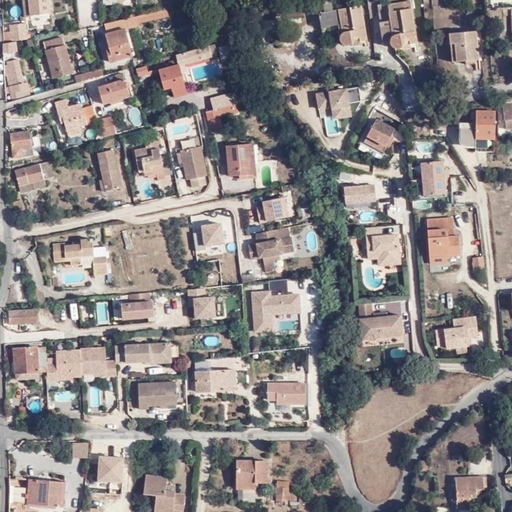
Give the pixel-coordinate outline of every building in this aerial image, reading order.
[(30,0),(24,1),(27,18),(31,18),(32,16),(51,14),(49,0),(30,0)] [(220,0),(215,0),(220,18),(225,17),(220,0)] [(410,1),(388,5),(391,20),(380,23),(383,43),(390,42),(391,44),(392,46),(395,48),(397,49),(401,48),(403,46),(404,42),(410,41),(411,44),(418,43),(410,1)] [(377,6),(380,23),(391,20),(388,5),(388,4),(377,6)] [(291,8),(284,8),(284,16),(302,16),(302,5),(291,5),(291,8)] [(359,37),(360,41),(367,40),(361,5),(319,13),(322,28),(341,24),(343,32),(342,34),(340,36),(340,38),(340,40),(341,42),(343,44),(345,45),(348,46),(350,45),(353,43),(354,42),(354,40),(355,38),(359,37)] [(232,9),(231,6),(227,7),(231,30),(245,28),(232,9)] [(241,6),(231,6),(232,9),(245,28),(242,8),(241,6)] [(275,7),(250,8),(250,20),(275,20),(275,7)] [(168,10),(103,24),(110,49),(107,50),(110,62),(131,55),(125,31),(141,27),(140,23),(170,17),(168,10)] [(14,42),(17,41),(28,40),(25,24),(9,26),(9,35),(3,36),(4,44),(11,43),(14,42)] [(249,34),(255,43),(262,43),(260,24),(249,26),(249,34)] [(456,44),(457,62),(479,59),(476,30),(450,33),(451,44),(456,44)] [(64,37),(46,43),(56,78),(75,73),(64,37)] [(11,43),(4,44),(4,54),(19,51),(17,41),(14,42),(11,43)] [(209,46),(184,53),(187,64),(212,57),(211,53),(209,46)] [(184,53),(176,55),(179,65),(170,67),(177,90),(185,87),(181,74),(187,72),(185,64),(187,64),(184,53)] [(30,96),(31,96),(30,89),(28,83),(25,83),(20,60),(9,62),(10,71),(7,71),(11,86),(12,94),(14,101),(23,98),(30,96)] [(146,67),(136,69),(137,75),(148,73),(146,67)] [(177,90),(170,67),(158,70),(164,90),(174,88),(175,90),(177,90)] [(85,81),(106,76),(104,68),(82,74),(82,76),(76,77),(78,83),(85,81)] [(130,97),(123,74),(116,75),(118,82),(99,87),(103,104),(130,97)] [(187,93),(185,87),(177,90),(178,96),(187,93)] [(312,118),(333,115),(334,120),(351,117),(347,90),(309,96),(312,118)] [(236,92),(227,94),(230,104),(230,105),(233,105),(239,103),(236,92)] [(230,104),(227,94),(209,100),(212,111),(217,109),(230,105),(230,104)] [(95,114),(93,107),(82,110),(80,105),(68,109),(65,101),(54,105),(59,120),(62,119),(68,136),(81,133),(79,127),(98,122),(96,116),(95,114)] [(511,103),(503,104),(505,120),(506,120),(507,129),(511,128),(511,103)] [(35,114),(32,104),(26,105),(28,115),(35,114)] [(230,105),(217,109),(218,116),(235,111),(233,105),(230,105)] [(212,111),(206,112),(210,128),(220,125),(218,116),(217,109),(212,111)] [(496,111),(471,111),(470,138),(475,138),(475,152),(496,153),(496,111)] [(467,112),(457,112),(457,127),(467,127),(467,112)] [(111,117),(107,119),(112,136),(117,134),(111,117)] [(107,119),(98,122),(103,138),(112,136),(107,119)] [(401,137),(374,123),(368,136),(386,146),(390,140),(398,144),(401,137)] [(31,132),(11,134),(14,158),(23,157),(34,155),(33,147),(31,132)] [(150,147),(151,152),(160,150),(159,145),(157,138),(148,140),(150,147)] [(226,149),(228,157),(232,176),(247,172),(252,171),(247,150),(245,143),(225,148),(226,149)] [(203,146),(182,151),(182,153),(185,167),(188,180),(191,180),(205,176),(209,175),(203,146)] [(140,175),(145,173),(157,170),(159,175),(161,182),(168,180),(167,174),(162,158),(160,150),(151,152),(150,147),(145,148),(146,150),(134,153),(140,175)] [(259,174),(252,149),(247,150),(252,171),(247,172),(248,177),(259,174)] [(108,189),(109,193),(124,189),(115,153),(100,156),(105,178),(108,189)] [(173,172),(168,156),(162,158),(167,174),(173,172)] [(421,163),(422,180),(445,179),(444,170),(444,162),(421,163)] [(17,174),(20,189),(47,181),(57,178),(53,164),(17,174)] [(146,179),(159,175),(157,170),(145,173),(146,179)] [(205,176),(191,180),(193,188),(207,184),(205,176)] [(445,186),(445,179),(422,180),(423,196),(446,195),(445,186)] [(49,187),(47,181),(20,189),(22,195),(49,187)] [(376,186),(343,187),(343,209),(376,208),(376,186)] [(288,200),(268,204),(268,209),(261,210),(263,224),(292,219),(288,200)] [(15,204),(17,212),(24,211),(21,202),(15,204)] [(312,209),(301,212),(302,217),(314,214),(312,209)] [(195,251),(224,249),(223,224),(201,225),(202,233),(194,234),(195,251)] [(382,236),(381,226),(366,228),(369,258),(378,257),(379,264),(400,262),(397,234),(382,236)] [(428,229),(429,253),(459,251),(458,235),(447,236),(447,231),(447,230),(446,229),(445,229),(444,228),(428,229)] [(293,240),(292,230),(280,232),(281,242),(293,240)] [(280,232),(259,235),(260,247),(250,248),(253,262),(265,260),(281,257),(296,254),(294,240),(293,240),(281,242),(280,232)] [(75,270),(84,269),(84,260),(97,259),(96,251),(96,242),(84,243),(84,250),(68,251),(68,248),(54,249),(56,266),(75,264),(75,270)] [(108,250),(96,251),(97,259),(108,258),(108,250)] [(282,262),(281,257),(265,260),(268,275),(279,273),(278,263),(282,262)] [(483,257),(472,258),(474,271),(485,270),(483,257)] [(112,278),(111,261),(96,261),(98,279),(112,278)] [(250,292),(253,335),(274,333),(273,316),(301,315),(300,295),(288,295),(287,280),(269,281),(270,291),(250,292)] [(26,283),(18,285),(22,304),(31,301),(26,283)] [(51,304),(47,293),(39,286),(36,287),(41,305),(51,304)] [(191,322),(216,320),(214,296),(206,297),(205,288),(188,290),(191,322)] [(154,320),(152,293),(120,295),(122,322),(154,320)] [(12,311),(12,333),(21,332),(21,326),(28,326),(28,332),(37,332),(37,330),(41,330),(41,319),(36,319),(36,310),(12,311)] [(373,317),(360,319),(362,338),(403,334),(401,314),(387,316),(373,317)] [(454,329),(436,331),(438,346),(446,345),(447,348),(470,345),(469,339),(468,334),(478,332),(476,316),(456,319),(457,329),(454,329)] [(207,346),(220,345),(219,336),(206,337),(207,346)] [(174,346),(118,347),(119,363),(119,365),(148,364),(147,360),(174,361),(174,346)] [(49,350),(40,351),(41,374),(41,375),(50,375),(49,365),(49,350)] [(119,365),(119,363),(109,363),(108,350),(58,350),(59,365),(49,365),(50,375),(50,380),(60,380),(60,376),(96,375),(109,375),(109,378),(120,378),(119,365)] [(18,351),(19,375),(41,374),(40,351),(18,351)] [(211,364),(196,365),(197,374),(212,373),(211,364)] [(197,374),(198,393),(225,391),(225,385),(235,385),(234,371),(212,373),(197,374)] [(417,375),(399,376),(399,387),(417,387),(417,375)] [(306,407),(306,383),(267,383),(267,401),(279,401),(279,412),(289,412),(289,407),(306,407)] [(152,409),(170,408),(170,405),(180,405),(179,385),(142,386),(143,412),(151,412),(152,409)] [(16,387),(7,387),(8,402),(16,402),(16,387)] [(89,443),(74,443),(73,458),(88,458),(89,443)] [(235,461),(235,483),(253,483),(264,483),(264,461),(235,461)] [(171,510),(170,511),(182,511),(184,494),(174,493),(174,489),(164,488),(164,484),(165,476),(144,474),(142,494),(154,495),(153,509),(171,510)] [(481,475),(453,477),(453,486),(449,487),(449,499),(454,499),(455,510),(468,510),(468,498),(477,498),(476,490),(482,490),(481,475)] [(18,501),(29,502),(60,504),(61,481),(30,478),(30,479),(10,478),(11,502),(11,505),(18,505),(18,501)] [(276,500),(287,501),(288,488),(288,481),(276,481),(275,487),(276,500)] [(494,511),(494,502),(484,503),(484,511),(494,511)]
